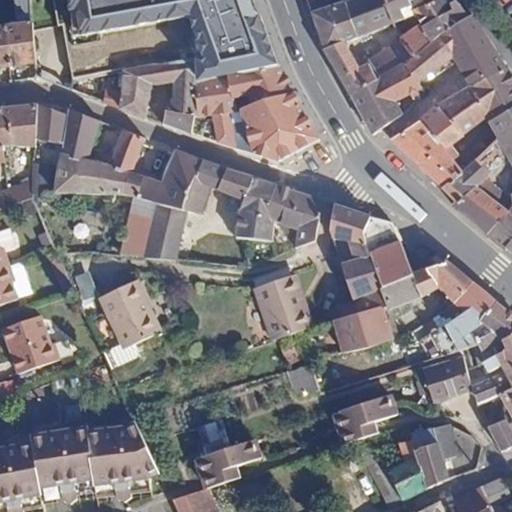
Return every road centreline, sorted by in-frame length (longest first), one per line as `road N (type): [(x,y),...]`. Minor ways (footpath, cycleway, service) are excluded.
road 1 (residential): [(0,92),(53,95),(359,194),(393,189)]
road 2 (primary): [(284,0),(301,50),(352,143),(393,189)]
road 3 (primary): [(393,189),(511,285)]
